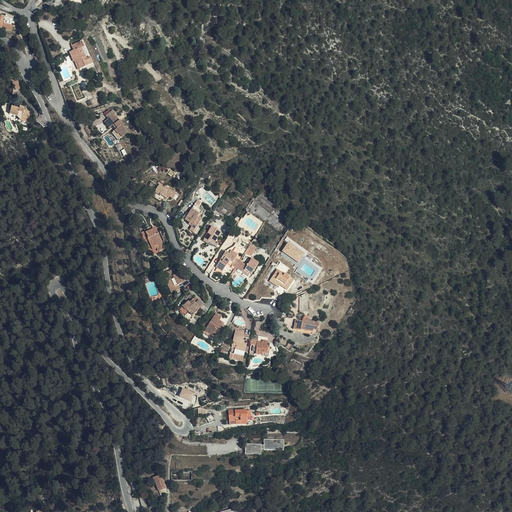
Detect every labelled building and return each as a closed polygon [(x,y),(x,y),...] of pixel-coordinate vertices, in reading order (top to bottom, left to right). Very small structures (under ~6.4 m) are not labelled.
[(0,13),(0,19),(2,27),(8,28),(11,16),(0,13)] [(72,51),(78,64),(79,63),(90,58),(83,41),(81,42),(79,36),(69,41),(71,45),(70,46),(72,51)] [(76,64),(78,64),(72,51),(69,52),(71,57),(72,56),(76,64)] [(18,113),(19,115),(26,116),(29,106),(22,104),(22,102),(18,101),(18,103),(9,101),(7,109),(11,109),(14,110),(16,111),(17,112),(18,113)] [(109,111),(111,109),(108,105),(102,111),(104,113),(102,115),(107,122),(108,120),(110,119),(113,123),(111,124),(110,125),(114,129),(115,128),(117,132),(124,127),(118,120),(119,119),(115,114),(113,116),(109,111)] [(161,182),(158,179),(155,177),(150,184),(155,188),(156,186),(162,190),(163,189),(167,192),(168,189),(171,186),(164,180),(163,180),(161,182)] [(185,212),(183,216),(182,217),(185,219),(182,223),(186,226),(197,211),(194,208),(198,202),(194,199),(197,194),(196,193),(193,196),(191,195),(182,209),(185,212)] [(203,233),(208,237),(214,228),(205,221),(201,226),(198,223),(194,229),(196,231),(196,233),(200,236),(203,233)] [(151,238),(155,248),(156,248),(158,252),(165,249),(159,234),(158,234),(155,227),(152,229),(147,230),(146,228),(142,230),(143,243),(148,240),(148,239),(151,238)] [(209,239),(208,237),(203,233),(200,236),(207,242),(209,239)] [(229,240),(223,247),(226,250),(229,251),(234,244),(229,240)] [(250,243),(246,254),(252,256),(257,246),(250,243)] [(288,243),(282,252),(299,263),(305,254),(288,243)] [(247,249),(242,245),(238,251),(239,253),(243,254),(247,249)] [(222,261),(227,266),(232,259),(224,253),(221,250),(218,249),(211,259),(210,259),(208,263),(213,267),(217,260),(218,261),(221,258),(223,260),(222,261)] [(232,259),(227,266),(233,270),(234,269),(238,273),(240,271),(242,272),(243,271),(250,261),(243,256),(238,263),(232,259)] [(272,287),(279,279),(276,276),(280,271),(272,265),(258,281),(266,288),(267,286),(269,284),(272,287)] [(159,280),(163,289),(169,285),(169,284),(166,280),(170,277),(174,275),(169,266),(163,270),(160,266),(157,268),(156,266),(151,269),(158,281),(159,280)] [(283,283),(279,279),(272,287),(277,290),(283,283)] [(180,311),(188,303),(184,297),(181,295),(178,298),(175,296),(172,300),(170,299),(168,301),(169,302),(167,304),(173,310),(176,307),(180,311)] [(198,332),(200,329),(202,327),(205,329),(211,321),(210,320),(211,319),(208,317),(201,312),(191,327),(198,332)] [(306,326),(297,323),(294,322),(293,325),(290,324),(283,322),(281,331),(289,333),(289,332),(301,334),(301,333),(305,334),(306,326)] [(223,328),(222,332),(216,350),(229,356),(234,342),(230,340),(231,334),(230,334),(231,331),(223,328)] [(269,355),(269,340),(257,340),(257,355),(269,355)] [(255,344),(249,342),(244,341),(241,353),(247,355),(247,356),(253,358),(256,344),(255,344)] [(237,418),(238,423),(243,422),(243,414),(250,414),(253,413),(253,408),(248,408),(247,407),(237,408),(237,407),(230,407),(232,419),(237,418)] [(267,438),(267,444),(264,444),(264,443),(249,443),(249,454),(264,454),(264,448),(267,448),(267,450),(287,449),(287,437),(267,438)] [(156,475),(160,488),(167,486),(163,473),(156,475)] [(242,511),(241,505),(237,506),(236,503),(207,511),(199,511),(195,505),(192,510),(188,510),(174,509),(173,511),(242,511)]
